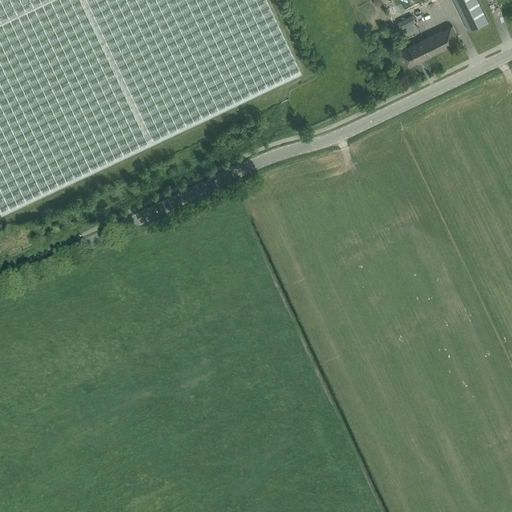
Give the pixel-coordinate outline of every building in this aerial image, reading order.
[(301,72),(266,0),(0,0),(0,211),(1,214),(301,72)] [(395,0),(400,8),(409,3),(407,0),(395,0)] [(477,0),(454,0),(469,31),(488,22),(477,0)] [(415,22),(412,15),(397,22),(400,29),(415,22)] [(452,26),(402,50),(410,66),(460,42),(452,26)]
